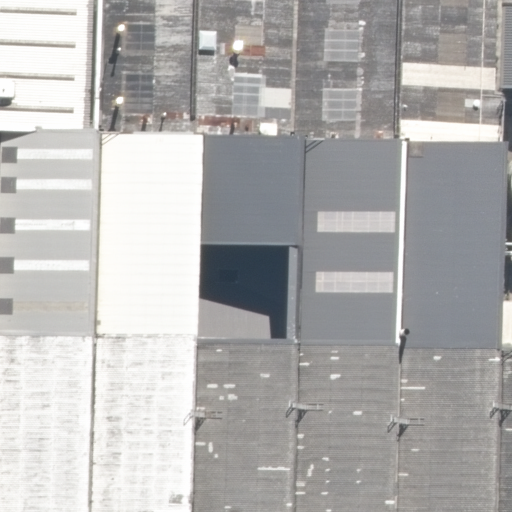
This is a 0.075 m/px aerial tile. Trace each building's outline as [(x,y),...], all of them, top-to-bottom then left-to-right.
[(0,0),(0,136),(87,139),(91,0),(0,0)] [(91,0),(87,139),(193,142),(189,256),(287,259),(293,0),(91,0)] [(490,353),(499,90),(501,0),(293,0),(287,259),(286,348),(490,353)] [(511,0),(501,0),(499,90),(511,90),(511,0)] [(0,511),(511,511),(511,353),(490,353),(286,348),(187,345),(189,256),(193,142),(87,139),(0,136),(0,511)]
